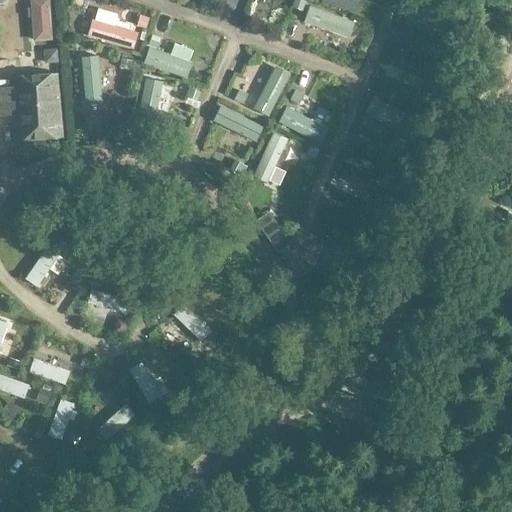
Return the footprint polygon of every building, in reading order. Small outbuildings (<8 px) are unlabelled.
[(48,0),(28,0),(33,43),(52,41),(48,0)] [(212,0),(202,0),(200,7),(210,11),(212,0)] [(305,2),(298,0),(293,0),(291,8),(302,10),(305,2)] [(320,0),(355,12),(359,0),(320,0)] [(419,0),(409,0),(404,14),(452,34),(459,16),(419,0)] [(354,23),(309,7),(304,24),(349,40),(354,23)] [(86,37),(133,50),(138,35),(115,27),(118,16),(97,10),(95,21),(92,21),(86,37)] [(57,49),(42,50),(45,64),(58,63),(57,49)] [(148,49),(143,64),(185,80),(191,64),(148,49)] [(439,70),(397,53),(391,67),(433,86),(439,70)] [(98,57),(81,59),(84,106),(101,104),(98,57)] [(274,67),(251,110),(268,117),(290,75),(274,67)] [(57,75),(11,79),(11,89),(0,89),(0,117),(15,116),(17,143),(63,139),(57,75)] [(247,95),(238,91),(233,101),(242,105),(247,95)] [(367,103),(361,115),(407,137),(417,117),(371,95),(367,103)] [(262,128),(220,107),(212,122),(255,144),(262,128)] [(329,131),(285,107),(277,124),(321,145),(329,131)] [(288,140),(272,134),(252,178),(267,184),(269,182),(278,186),(285,173),(275,168),(288,140)] [(389,185),(348,166),(340,182),(382,200),(389,185)] [(268,213),(255,222),(277,254),(290,245),(268,213)] [(342,228),(324,273),(341,280),(360,236),(342,228)] [(48,301),(67,265),(46,254),(27,290),(48,301)] [(94,311),(90,319),(113,328),(116,320),(94,311)] [(0,326),(0,359),(2,360),(15,333),(0,326)] [(31,382),(69,395),(74,379),(36,366),(31,382)] [(143,371),(128,381),(150,415),(166,405),(143,371)] [(0,383),(0,400),(28,409),(33,392),(0,383)] [(63,411),(46,443),(62,451),(79,419),(63,411)]
